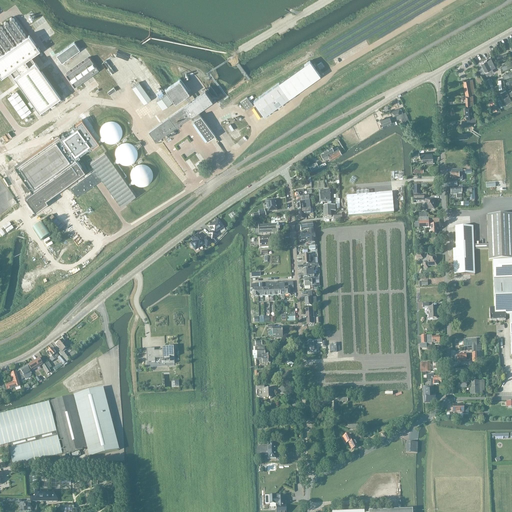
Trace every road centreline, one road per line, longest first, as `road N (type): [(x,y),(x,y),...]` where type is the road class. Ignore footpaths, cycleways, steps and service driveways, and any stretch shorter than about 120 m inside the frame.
road 1 (unclassified): [(55,335),(95,288),(225,180),(410,87)]
road 2 (unclassified): [(448,398),(433,73)]
road 3 (unclassified): [(312,480),(282,169)]
road 4 (tertiary): [(282,169),(180,236),(55,335)]
road 5 (unclassified): [(312,480),(448,398)]
road 6 (tertiary): [(282,169),(410,87)]
